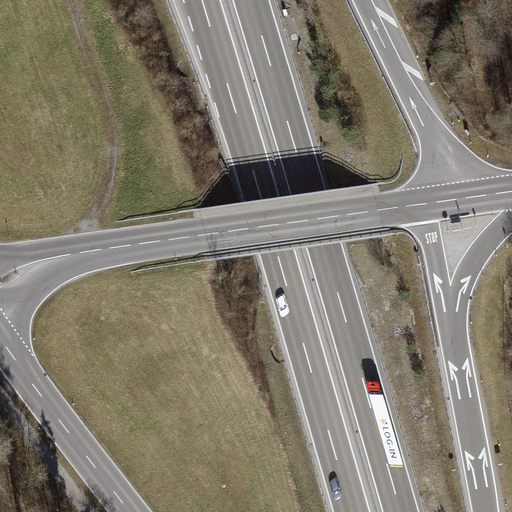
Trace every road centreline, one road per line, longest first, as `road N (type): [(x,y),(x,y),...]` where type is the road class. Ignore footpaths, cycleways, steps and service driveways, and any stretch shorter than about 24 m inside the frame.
road 1 (trunk): [(402,511),(252,0)]
road 2 (trunk): [(203,0),(352,511)]
road 3 (secondary): [(425,203),(81,252),(0,284)]
road 4 (track): [(72,0),(116,148),(81,252)]
road 5 (trunk): [(453,199),(441,153),(363,0)]
road 6 (primary): [(0,336),(130,511)]
road 7 (trunk): [(486,511),(455,334)]
road 8 (trunk): [(455,334),(425,203)]
road 9 (trunk): [(455,334),(468,273),(511,219)]
